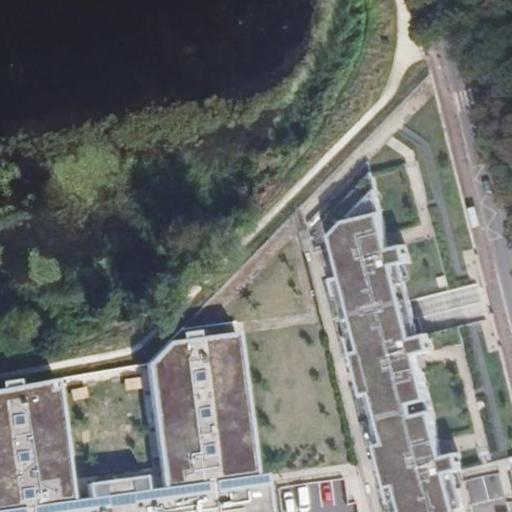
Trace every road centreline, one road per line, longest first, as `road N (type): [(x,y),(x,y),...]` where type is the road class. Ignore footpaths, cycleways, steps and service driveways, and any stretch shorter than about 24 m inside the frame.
road 1 (unknown): [(278,511),(246,430),(261,314),(296,216),(347,158),(376,151),(421,255)]
road 2 (secondary): [(447,0),(511,256)]
road 3 (unknown): [(497,511),(443,338)]
